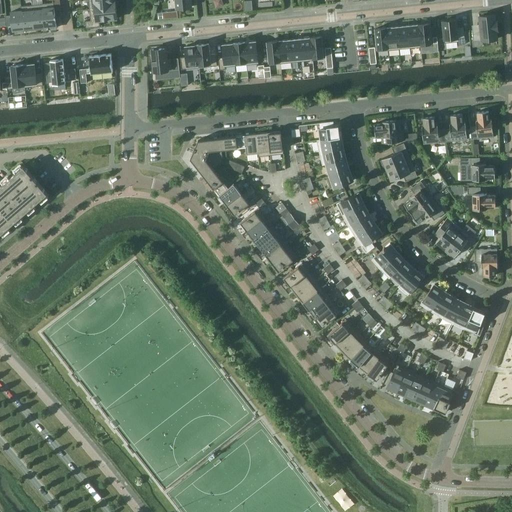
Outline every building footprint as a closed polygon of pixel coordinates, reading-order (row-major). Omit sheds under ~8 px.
[(45,26),(45,27),(45,29),(57,28),(55,17),(56,17),(56,15),(55,15),(55,13),(55,11),(58,10),(61,10),(60,0),(53,0),(54,3),(43,4),(45,26)] [(88,0),(89,9),(116,6),(116,0),(114,0),(113,0),(88,0)] [(173,0),(173,1),(176,1),(177,8),(191,7),(190,0),(173,0)] [(34,28),(45,27),(45,26),(43,4),(32,5),(34,28)] [(22,11),(24,29),(34,28),(32,5),(21,6),(21,11),(22,11)] [(117,18),(116,6),(89,9),(91,20),(85,21),(86,28),(100,26),(100,20),(117,18)] [(177,10),(163,12),(164,19),(178,18),(177,10)] [(12,30),(24,29),(22,11),(21,11),(10,12),(12,30)] [(472,29),(473,40),(482,39),(482,40),(497,39),(496,30),(498,30),(497,21),(495,21),(494,14),(479,16),(481,28),(472,29)] [(464,31),(457,31),(456,19),(442,21),(445,43),(458,42),(458,45),(466,44),(464,31)] [(430,23),(419,24),(421,47),(432,46),(430,23)] [(418,24),(408,26),(410,48),(421,47),(419,24),(418,24)] [(408,26),(397,27),(399,49),(410,48),(408,26)] [(387,27),(386,28),(389,50),(399,49),(397,27),(387,28),(387,27)] [(386,28),(375,29),(377,51),(389,50),(386,28)] [(322,36),(310,37),(313,60),(324,59),(322,36)] [(310,38),(300,39),(302,61),(313,60),(310,37),(310,38)] [(300,39),(289,40),(291,62),(302,61),(300,39)] [(279,41),(278,41),(281,63),(291,62),(289,40),(279,41)] [(245,42),(247,65),(258,63),(256,41),(245,42)] [(278,41),(267,42),(269,65),(281,63),(278,41)] [(245,42),(234,43),(236,66),(247,65),(245,42)] [(224,57),(218,58),(219,70),(225,69),(225,67),(236,66),(234,43),(233,43),(223,44),(224,57)] [(209,44),(197,45),(199,67),(217,66),(216,54),(210,54),(209,44)] [(186,57),(180,57),(181,69),(199,67),(197,45),(196,45),(185,46),(186,57)] [(153,65),(154,65),(154,72),(179,70),(178,59),(167,60),(166,48),(152,50),(153,60),(152,61),(153,65)] [(87,79),(87,74),(91,73),(91,74),(113,72),(111,54),(89,56),(91,68),(80,69),(81,79),(87,79)] [(66,83),(65,81),(63,58),(50,60),(51,71),(46,71),(47,82),(52,82),(53,84),(66,83)] [(23,65),(25,87),(43,85),(42,74),(36,74),(35,64),(23,65)] [(12,77),(6,77),(7,82),(7,89),(13,89),(14,95),(26,93),(25,87),(23,65),(11,66),(12,77)] [(75,68),(68,69),(68,74),(69,74),(70,78),(69,78),(69,80),(76,79),(75,68)] [(471,132),(472,138),(493,136),(492,119),(490,119),(489,111),(477,112),(478,117),(478,120),(477,120),(476,121),(476,124),(476,126),(470,126),(471,132)] [(463,119),(462,113),(451,115),(451,120),(452,123),(450,123),(450,126),(450,128),(444,129),(445,141),(467,139),(466,132),(465,122),(464,122),(463,122),(463,119)] [(424,143),(445,141),(444,129),(438,130),(438,128),(438,124),(436,125),(435,121),(435,116),(423,117),(424,123),(424,126),(422,126),(423,136),(424,143)] [(376,136),(381,135),(382,143),(402,141),(400,119),(383,121),(383,123),(374,124),(376,136)] [(322,139),(340,136),(339,125),(334,125),(333,125),(332,122),(334,122),(334,121),(319,123),(322,139)] [(300,136),(299,129),(291,130),(292,137),(300,136)] [(281,131),(269,132),(271,155),(284,154),(281,131)] [(259,156),(271,155),(269,132),(257,133),(259,152),(258,152),(259,156)] [(258,152),(259,152),(257,133),(245,135),(246,146),(246,154),(258,152)] [(245,135),(224,137),(226,149),(246,146),(245,135)] [(319,153),(343,148),(343,147),(340,136),(322,139),(317,140),(319,153)] [(222,149),(226,149),(224,137),(198,140),(190,158),(207,179),(216,172),(214,168),(223,161),(222,149)] [(386,168),(386,169),(410,160),(404,143),(392,148),(394,153),(387,156),(382,158),(383,160),(381,160),(385,169),(386,168)] [(345,159),(343,148),(319,153),(322,165),(327,164),(345,159)] [(467,165),(467,180),(486,180),(486,178),(495,177),(495,165),(486,165),(486,164),(480,164),(480,157),(460,158),(460,165),(467,165)] [(349,169),(345,159),(327,164),(330,175),(331,175),(349,169)] [(417,176),(410,160),(386,169),(387,171),(391,180),(402,176),(403,175),(403,176),(406,181),(409,180),(417,176)] [(24,166),(0,186),(0,233),(47,193),(24,166)] [(349,169),(331,175),(330,175),(326,176),(329,185),(330,189),(354,180),(350,169),(349,169)] [(207,179),(219,195),(229,188),(228,187),(216,172),(207,179)] [(407,207),(411,213),(433,197),(421,181),(411,188),(414,193),(412,195),(410,197),(411,198),(408,200),(404,203),(407,207)] [(314,188),(312,182),(304,184),(306,191),(311,189),(314,188)] [(228,187),(229,188),(219,195),(226,205),(242,193),(234,183),(228,187)] [(473,194),(473,209),(482,209),(487,209),(487,207),(490,207),(496,207),(495,195),(490,195),(487,195),(487,193),(484,193),(481,193),(480,187),(468,187),(468,194),(473,194)] [(249,203),(242,193),(226,205),(234,214),(238,211),(239,212),(241,210),(240,209),(249,203)] [(363,204),(364,204),(359,193),(336,203),(342,215),(363,204)] [(444,213),(433,197),(411,213),(418,222),(423,219),(425,217),(426,219),(428,217),(431,215),(431,216),(434,220),(444,213)] [(363,204),(342,215),(348,226),(369,214),(363,204)] [(262,219),(266,216),(259,207),(239,223),(246,231),(247,231),(247,230),(262,219)] [(375,224),(369,214),(348,226),(355,237),(375,224)] [(321,225),(329,222),(325,215),(318,219),(321,225)] [(253,238),(268,227),(272,224),(266,216),(262,219),(247,230),(247,231),(253,238)] [(444,248),(445,249),(461,229),(447,217),(440,227),(444,231),(439,237),(436,242),(437,242),(436,244),(443,249),(444,248)] [(274,235),(278,232),(272,224),(268,227),(253,238),(254,239),(259,246),(274,235)] [(375,224),(355,237),(366,253),(375,247),(371,241),(375,238),(375,239),(377,238),(383,233),(378,226),(377,227),(375,224)] [(476,240),(461,229),(445,249),(446,250),(445,251),(452,257),(453,255),(455,256),(462,247),(463,246),(468,250),(476,240)] [(284,240),(278,232),(274,235),(259,246),(266,254),(281,243),(284,240)] [(287,251),(291,248),(284,240),(281,243),(266,254),(272,263),(287,251)] [(335,249),(342,245),(339,241),(333,245),(335,249)] [(380,269),(398,253),(395,250),(396,249),(390,243),(385,247),(384,247),(383,249),(372,259),(380,269)] [(346,251),(342,245),(335,249),(339,255),(346,251)] [(297,256),(291,248),(287,251),(272,263),(278,271),(283,268),(285,267),(284,266),(297,256)] [(495,266),(497,266),(497,249),(475,249),(475,262),(481,262),(482,262),(482,264),(482,267),(484,267),(484,270),(484,275),(496,275),(495,266)] [(392,275),(406,261),(398,253),(380,269),(389,278),(393,275),(392,275)] [(414,269),(406,261),(392,275),(393,275),(401,283),(414,269)] [(289,287),(290,286),(309,271),(302,263),(283,278),(289,287)] [(401,283),(398,286),(408,295),(424,276),(414,268),(414,269),(401,283)] [(309,271),(290,286),(296,294),(315,279),(309,271)] [(363,285),(369,280),(364,274),(358,280),(363,285)] [(296,294),(303,302),(321,287),(315,279),(296,294)] [(372,283),(369,280),(363,285),(366,288),(372,283)] [(444,292),(445,291),(435,284),(420,304),(431,312),(444,292)] [(303,302),(309,310),(328,295),(321,287),(303,302)] [(442,318),(454,297),(444,292),(431,312),(442,318)] [(309,310),(315,318),(334,303),(328,295),(309,310)] [(387,299),(384,295),(378,301),(382,305),(387,299)] [(453,324),(464,303),(454,297),(442,318),(453,324)] [(393,304),(387,299),(382,305),(387,309),(393,304)] [(356,310),(363,305),(360,302),(354,307),(356,310)] [(340,312),(334,303),(315,318),(322,326),(326,323),(326,324),(328,322),(340,312)] [(474,308),(473,308),(464,303),(453,324),(462,328),(464,329),(474,308)] [(480,336),(486,319),(487,318),(486,317),(486,319),(483,318),(483,316),(485,312),(474,307),(473,308),(474,308),(464,329),(480,336)] [(369,325),(375,320),(372,317),(367,323),(369,325)] [(334,344),(335,343),(353,327),(346,319),(327,335),(334,344)] [(418,333),(422,326),(416,322),(411,328),(418,333)] [(426,329),(422,326),(418,333),(421,335),(426,329)] [(353,327),(335,343),(343,351),(360,334),(353,327)] [(383,338),(388,332),(385,329),(380,335),(383,338)] [(360,334),(343,351),(351,359),(367,341),(360,334)] [(445,340),(441,337),(437,344),(441,347),(445,340)] [(374,348),(367,341),(351,359),(359,366),(374,348)] [(374,348),(359,366),(368,373),(382,354),(374,348)] [(471,360),(474,353),(467,350),(464,358),(471,360)] [(382,354),(368,373),(377,380),(380,375),(380,376),(382,374),(381,373),(391,360),(382,354)] [(398,391),(397,390),(407,369),(397,364),(387,387),(397,392),(398,391)] [(416,373),(407,369),(397,390),(398,391),(407,395),(416,373)] [(466,372),(460,369),(457,377),(464,379),(467,372),(466,372)] [(407,395),(416,399),(426,377),(416,373),(407,395)] [(426,377),(416,399),(425,403),(435,381),(426,377)] [(425,403),(434,407),(444,385),(435,381),(425,403)] [(459,392),(444,385),(434,407),(446,412),(448,407),(453,409),(459,392)]
